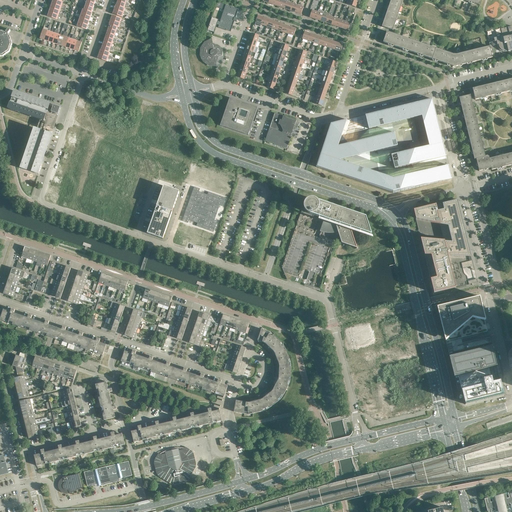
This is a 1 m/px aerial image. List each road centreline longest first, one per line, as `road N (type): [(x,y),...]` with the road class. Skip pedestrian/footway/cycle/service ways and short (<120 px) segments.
road 1 (residential): [(355,414),(324,297),(169,245)]
road 2 (secondary): [(182,94),(194,134),(214,153),(391,222)]
road 3 (secondary): [(397,214),(217,143),(192,91)]
road 4 (residential): [(136,234),(41,201),(83,74)]
road 5 (secondary): [(454,417),(397,214)]
road 6 (secondary): [(391,222),(444,419)]
road 7 (unclassified): [(500,344),(461,190)]
road 8 (secondary): [(239,481),(107,511)]
road 9 (secondary): [(243,492),(364,448)]
road 10 (residential): [(238,381),(258,321),(198,300)]
road 11 (secondary): [(359,438),(243,480)]
